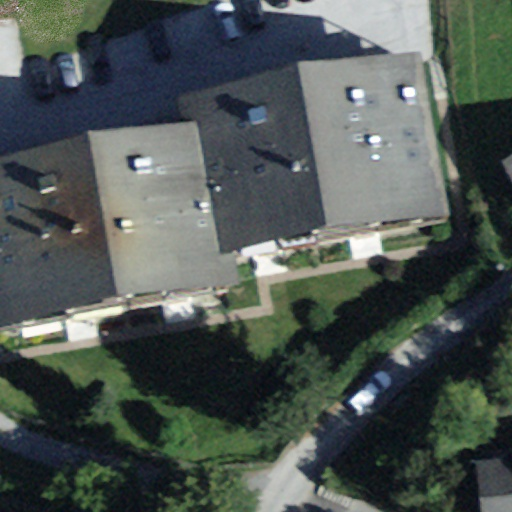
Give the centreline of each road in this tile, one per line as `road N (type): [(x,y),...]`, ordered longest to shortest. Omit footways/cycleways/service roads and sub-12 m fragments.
road 1 (residential): [(308,488),(144,492),(0,438)]
road 2 (residential): [(308,488),(372,399),(511,301)]
